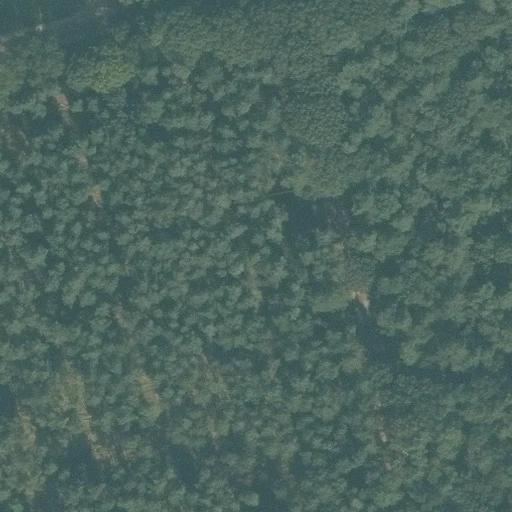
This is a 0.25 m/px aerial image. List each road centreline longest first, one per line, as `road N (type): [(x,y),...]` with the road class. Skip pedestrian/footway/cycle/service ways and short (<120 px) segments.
road 1 (track): [(390,392),(285,0)]
road 2 (track): [(420,511),(390,392),(511,360)]
road 3 (track): [(183,0),(0,47)]
